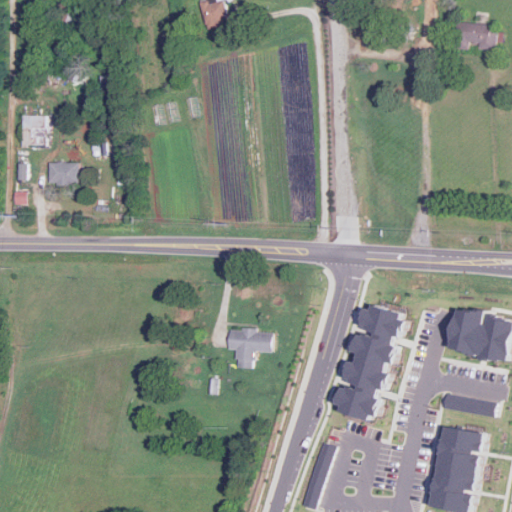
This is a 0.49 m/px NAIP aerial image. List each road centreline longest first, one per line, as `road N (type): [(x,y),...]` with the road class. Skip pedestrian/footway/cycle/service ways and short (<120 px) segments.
road 1 (secondary): [(0,244),(491,261)]
road 2 (residential): [(279,511),(353,254)]
road 3 (residential): [(9,244),(12,0)]
road 4 (residential): [(409,507),(337,501),(351,438),(376,445),(365,503)]
road 5 (residential): [(408,511),(443,320)]
